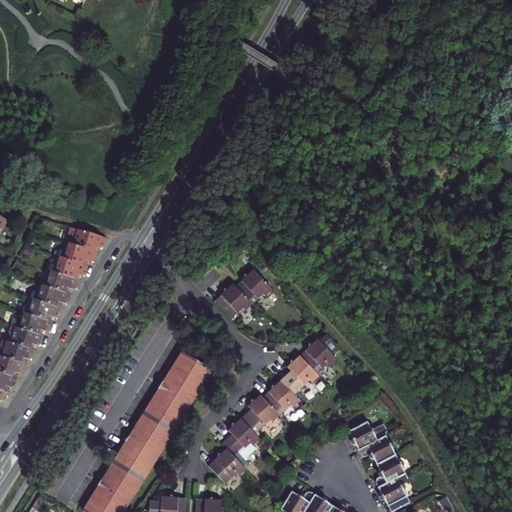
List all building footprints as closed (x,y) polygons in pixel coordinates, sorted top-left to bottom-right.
[(74,245),(99,252),(100,246),(102,247),(105,246),(107,238),(76,229),(74,236),(77,236),(74,245)] [(62,249),(59,257),(89,266),(91,261),(94,261),(96,259),(99,252),(74,245),(67,243),(65,250),(62,249)] [(53,263),(51,271),(80,280),(82,274),(84,275),(87,273),(89,266),(59,257),(58,257),(56,264),(53,263)] [(247,266),(230,282),(247,300),(257,291),(260,294),(267,287),(247,266)] [(50,278),(48,286),(72,293),(73,288),(76,289),(79,287),(80,280),(51,271),(50,271),(48,277),(50,278)] [(247,300),(230,282),(228,280),(209,297),(226,314),(236,304),(239,308),(247,300)] [(37,291),(35,299),(63,307),(65,302),(67,303),(70,300),(72,293),(48,286),(41,284),(39,291),(37,291)] [(27,304),(24,313),(54,321),(56,316),(58,316),(61,315),(63,307),(35,299),(32,298),(30,305),(27,304)] [(24,320),(22,328),(45,335),(46,329),(49,330),(52,328),(54,321),(24,313),(23,312),(21,320),(24,320)] [(13,325),(8,341),(36,349),(38,344),(41,344),(43,343),(45,335),(22,328),(13,325)] [(197,328),(193,335),(197,338),(201,332),(197,328)] [(312,334),(293,351),(309,368),(320,358),(323,361),(331,354),(324,347),(331,341),(320,329),(313,335),(312,334)] [(6,348),(3,356),(28,363),(29,358),(32,359),(34,356),(36,349),(8,341),(5,340),(4,347),(6,348)] [(176,348),(138,409),(169,429),(207,367),(176,348)] [(285,365),(274,376),(284,386),(294,376),(297,379),(303,374),(306,377),(312,371),(309,368),(293,351),(282,361),(285,365)] [(0,354),(0,371),(19,377),(21,371),(23,372),(25,371),(28,363),(3,356),(0,354)] [(0,387),(10,391),(11,386),(14,387),(16,384),(19,377),(0,371),(0,387)] [(274,376),(256,392),(274,411),(285,401),(287,403),(294,397),(284,386),(274,376)] [(0,405),(1,406),(2,399),(5,400),(8,398),(10,391),(0,387),(0,405)] [(246,406),(236,415),(247,427),(257,418),(259,420),(265,415),(267,418),(274,411),(256,392),(255,391),(243,402),(246,406)] [(138,409),(108,457),(140,476),(169,429),(138,409)] [(226,431),(216,440),(222,446),(228,452),(237,443),(241,447),(247,441),(249,444),(256,437),(247,427),(236,415),(222,427),(226,431)] [(347,433),(345,436),(347,440),(351,441),(354,445),(381,431),(379,426),(375,425),(372,427),(370,423),(365,422),(362,417),(344,426),(347,433)] [(381,431),(354,445),(356,450),(361,452),(364,450),(365,454),(369,455),(372,460),(391,450),(389,444),(390,440),(388,437),(384,436),(381,431)] [(204,462),(220,480),(231,470),(233,473),(241,466),(228,452),(222,446),(204,462)] [(371,478),(374,483),(401,468),(398,463),(400,459),(398,456),(394,456),(391,450),(372,460),(375,466),(373,469),(375,472),(372,474),(371,478)] [(117,511),(140,476),(108,457),(78,506),(87,511),(117,511)] [(401,468),(374,483),(376,488),(375,492),(377,496),(381,497),(387,508),(406,498),(400,486),(401,482),(400,479),(403,478),(403,472),(401,468)] [(296,511),(310,490),(306,487),(301,488),(299,491),(296,489),(292,490),(287,487),(275,505),(281,509),(281,511),(296,511)] [(310,490),(296,511),(321,511),(328,501),(323,499),(322,494),(319,492),(315,494),(310,490)] [(180,511),(181,495),(158,494),(157,498),(146,497),(145,511),(180,511)] [(214,511),(215,497),(191,495),(189,511),(214,511)] [(344,511),(341,510),(341,506),(337,503),(333,505),(328,501),(321,511),(344,511)]
